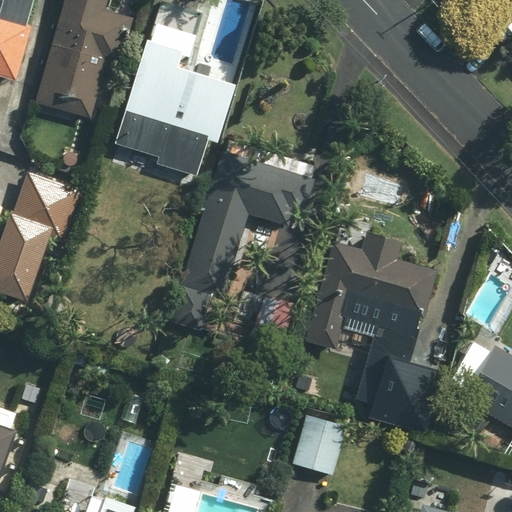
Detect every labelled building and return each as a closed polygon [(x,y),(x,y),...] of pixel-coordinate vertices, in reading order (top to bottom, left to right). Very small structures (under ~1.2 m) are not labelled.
[(0,0),(0,77),(14,81),(28,31),(19,28),(27,0),(0,0)] [(87,119),(103,61),(117,65),(129,21),(101,13),(104,0),(59,0),(30,104),(87,119)] [(194,178),(203,144),(212,146),(228,87),(169,71),(174,54),(138,44),(110,146),(154,158),(152,166),(194,178)] [(221,297),(244,215),(292,229),(306,178),(218,154),(181,286),(221,297)] [(24,175),(10,221),(0,217),(0,298),(20,305),(40,239),(59,244),(76,191),(24,175)] [(356,252),(328,245),(303,340),(331,348),(339,317),(380,327),(361,401),(375,404),(371,418),(425,433),(442,368),(407,359),(431,272),(394,262),(399,244),(361,234),(356,252)] [(293,304),(261,296),(250,339),(282,347),(293,304)] [(511,364),(489,352),(463,397),(511,425),(511,364)] [(336,437),(298,433),(294,469),(332,473),(336,437)] [(135,511),(96,498),(91,511),(135,511)]
